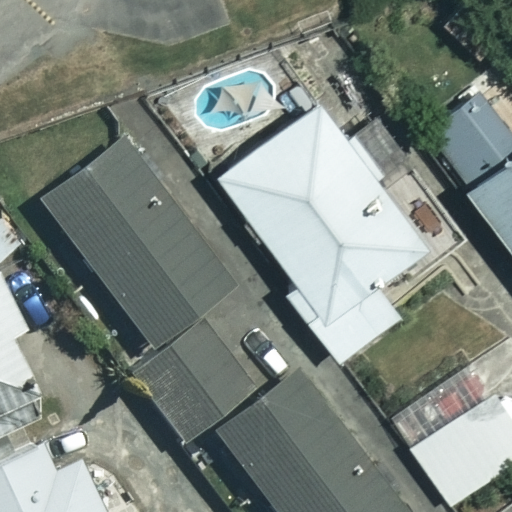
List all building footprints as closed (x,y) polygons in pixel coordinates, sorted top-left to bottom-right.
[(511,127),(473,76),(415,119),(511,247),(511,127)] [(432,244),(326,99),(222,175),(300,282),(290,289),(340,358),(403,313),(380,282),(432,244)] [(391,511),(120,147),(39,207),(146,351),(123,368),(185,451),(207,434),(265,511),(391,511)] [(0,260),(19,243),(0,221),(0,260)] [(0,428),(54,402),(0,290),(0,428)] [(511,463),(511,407),(498,389),(457,421),(441,401),(401,432),(458,506),(511,463)] [(99,511),(78,466),(52,479),(37,446),(0,463),(0,511),(99,511)]
